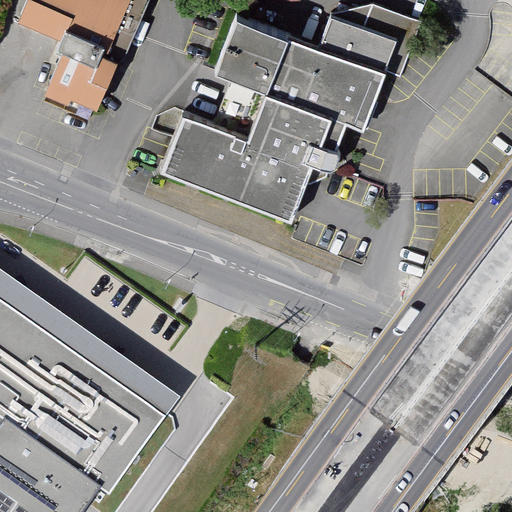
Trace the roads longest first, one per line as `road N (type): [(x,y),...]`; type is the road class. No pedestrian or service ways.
road 1 (tertiary): [(73,202),(511,378)]
road 2 (motorway): [(511,219),(294,511)]
road 3 (motorway): [(370,511),(511,321)]
